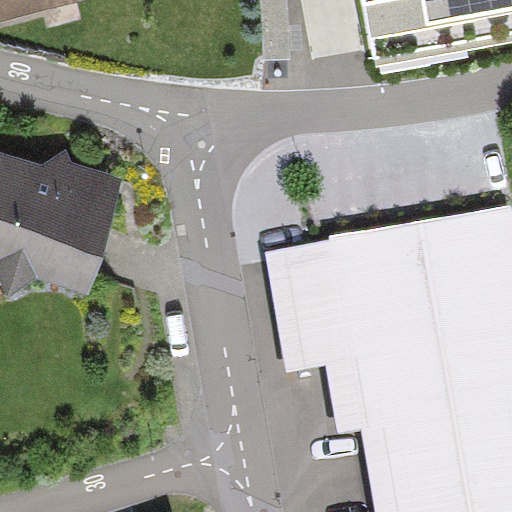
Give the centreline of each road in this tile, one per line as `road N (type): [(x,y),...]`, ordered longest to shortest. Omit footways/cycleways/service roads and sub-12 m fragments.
road 1 (residential): [(202,136),(200,193),(235,403),(233,457)]
road 2 (residential): [(511,83),(202,136)]
road 3 (residential): [(0,73),(148,111),(202,136)]
road 4 (residential): [(233,457),(37,511)]
